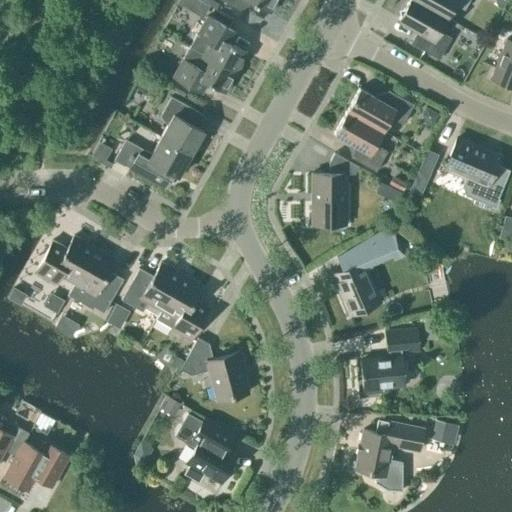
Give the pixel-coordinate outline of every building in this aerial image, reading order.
[(218,2),(214,0),(201,0),(198,5),(212,12),(218,2)] [(248,0),(270,12),(276,0),(223,0),(239,9),(244,0),(248,0)] [(446,17),(416,0),(408,0),(398,18),(422,32),(415,45),(439,58),(451,37),(438,30),(446,17)] [(416,0),(446,17),(453,3),(464,9),(468,0),(416,0)] [(207,15),(189,46),(236,72),(247,52),(231,43),(237,32),(207,15)] [(490,77),(511,85),(511,41),(506,39),(490,77)] [(189,46),(172,77),(194,89),(200,79),(225,92),(236,72),(189,46)] [(346,110),(382,130),(389,116),(402,123),(413,104),(388,90),(382,100),(359,87),(346,110)] [(169,120),(160,136),(190,153),(203,130),(197,127),(204,115),(171,96),(160,115),(169,120)] [(374,144),(382,130),(346,110),(333,133),(357,146),(351,157),(375,171),(386,151),(374,144)] [(509,169),(496,164),(500,155),(456,137),(456,139),(439,132),(433,149),(449,156),(444,167),(465,176),(462,184),(465,195),(496,207),(499,199),(497,198),(509,169)] [(190,154),(190,153),(160,136),(151,153),(125,138),(114,159),(164,188),(173,173),(178,175),(184,165),(190,156),(192,157),(192,156),(190,154)] [(427,195),(438,154),(425,150),(414,192),(427,195)] [(107,155),(99,151),(94,160),(109,168),(112,163),(105,159),(107,155)] [(354,173),(358,166),(334,152),(329,161),(329,173),(311,172),(311,223),(346,223),(346,173),(354,173)] [(373,289),(374,286),(370,276),(367,275),(366,272),(373,269),(371,264),(391,256),(393,260),(405,254),(393,223),(336,254),(337,257),(343,269),(333,273),(350,314),(374,303),(368,291),(373,289)] [(60,275),(74,282),(94,246),(74,235),(67,247),(53,239),(34,272),(55,284),(60,275)] [(115,258),(94,246),(74,282),(88,290),(81,302),(92,308),(95,307),(103,312),(122,278),(108,270),(115,258)] [(147,302),(161,309),(181,273),(161,262),(153,275),(139,267),(121,299),(142,311),(147,302)] [(194,299),(202,285),(181,273),(161,309),(155,319),(190,338),(208,307),(194,299)] [(44,310),(61,316),(67,299),(49,293),(44,310)] [(447,336),(445,315),(423,317),(425,338),(447,336)] [(408,351),(419,350),(417,327),(385,330),(387,350),(388,350),(389,357),(360,360),(363,392),(381,390),(381,386),(404,383),(402,355),(401,355),(400,348),(408,348),(408,351)] [(217,400),(247,391),(241,368),(243,367),(239,351),(212,358),(208,343),(197,336),(179,368),(190,374),(209,369),(217,400)] [(220,482),(235,455),(208,440),(214,428),(187,412),(174,435),(194,447),(185,462),(188,464),(183,472),(198,481),(203,472),(220,482)] [(456,423),(435,418),(431,437),(452,442),(456,423)] [(23,441),(28,432),(8,420),(3,429),(0,427),(0,454),(3,449),(15,455),(23,441)] [(418,449),(423,428),(389,421),(387,434),(363,429),(355,469),(376,473),(374,482),(386,489),(401,489),(401,461),(388,458),(392,444),(418,449)] [(37,449),(23,441),(15,455),(3,476),(27,489),(38,468),(50,475),(63,452),(42,440),(37,449)]
